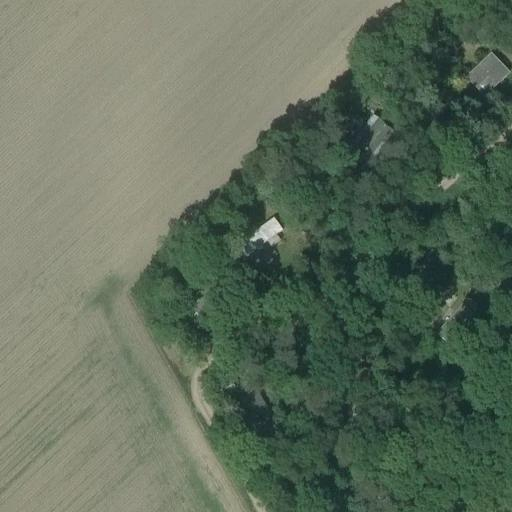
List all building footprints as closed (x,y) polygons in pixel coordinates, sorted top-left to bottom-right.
[(489,55),(466,77),(482,93),(505,71),(489,55)] [(372,118),(340,155),(361,173),(393,136),(372,118)] [(240,244),(257,268),(271,257),(262,245),(279,233),(271,222),(240,244)] [(188,308),(202,318),(226,284),(213,274),(188,308)] [(439,332),(452,343),(481,308),(468,297),(439,332)] [(256,392),(241,401),(262,435),(276,426),(256,392)] [(292,490),(322,511),(340,511),(345,505),(303,475),(292,490)]
